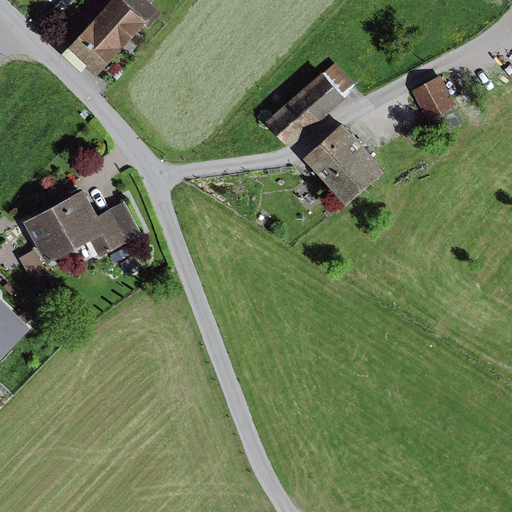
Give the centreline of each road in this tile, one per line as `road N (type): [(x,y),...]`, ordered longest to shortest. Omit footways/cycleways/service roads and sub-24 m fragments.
road 1 (unclassified): [(18,23),(143,157),(261,471),(290,511)]
road 2 (track): [(511,28),(364,103),(300,151),(155,181)]
